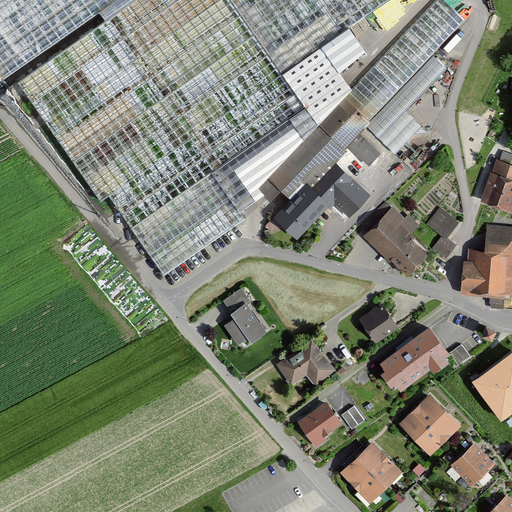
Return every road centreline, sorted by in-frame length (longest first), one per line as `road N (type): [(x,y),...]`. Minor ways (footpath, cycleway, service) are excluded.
road 1 (residential): [(165,305),(248,248),(385,278),(511,321)]
road 2 (track): [(479,0),(479,28),(451,113),(467,227),(448,296)]
road 3 (unclassified): [(165,305),(354,511)]
road 4 (unclassified): [(0,111),(165,305)]
